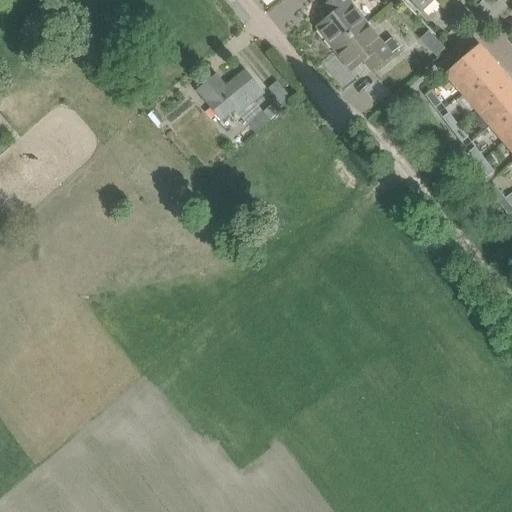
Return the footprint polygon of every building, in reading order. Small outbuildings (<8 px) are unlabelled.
[(349,4),(353,0),(333,0),(325,6),(333,15),(317,28),(334,50),(366,25),(349,4)] [(407,0),(420,13),(433,0),(407,0)] [(461,23),(470,14),(464,8),(455,16),(461,23)] [(452,31),(461,23),(455,16),(446,25),(452,31)] [(392,39),(382,47),(366,25),(334,50),(352,72),(368,59),(375,69),(390,57),(390,56),(399,48),(392,39)] [(425,47),(434,40),(427,31),(419,38),(425,47)] [(444,50),(437,41),(428,49),(436,58),(444,50)] [(484,60),(477,52),(476,51),(448,75),(463,93),(494,67),(486,58),(484,60)] [(477,110),(508,83),(494,67),(463,93),(477,110)] [(257,136),(272,123),(255,104),(265,96),(245,72),(226,88),(217,77),(209,84),(206,82),(198,89),(200,91),(198,93),(223,123),(235,112),(257,136)] [(278,82),(269,89),(282,106),(291,98),(278,82)] [(491,126),(511,108),(511,88),(508,83),(477,110),(491,126)] [(435,109),(441,104),(431,92),(425,97),(435,109)] [(505,142),(511,136),(511,108),(491,126),(505,142)] [(452,131),(458,126),(448,114),(442,119),(452,131)] [(461,143),(467,139),(458,126),(452,131),(461,143)] [(478,165),(484,161),(475,148),(469,153),(478,165)] [(487,177),(493,173),(484,161),(478,165),(487,177)] [(499,204),(505,200),(495,187),(489,192),(499,204)] [(508,216),(511,213),(511,209),(505,200),(499,204),(508,216)]
